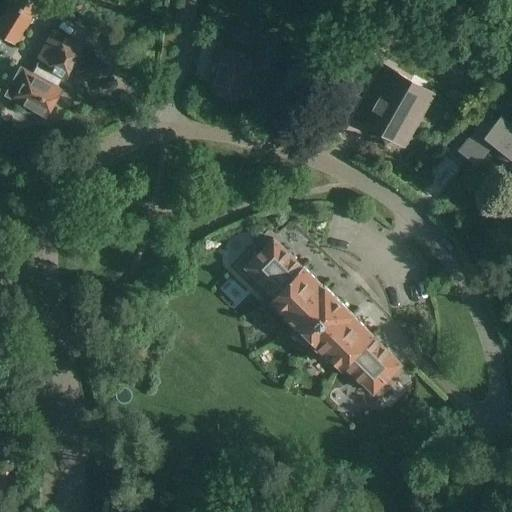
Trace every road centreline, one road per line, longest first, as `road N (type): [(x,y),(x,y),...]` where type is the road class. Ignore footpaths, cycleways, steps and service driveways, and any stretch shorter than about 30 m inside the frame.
road 1 (unclassified): [(414,220),(360,179),(287,148),(169,130)]
road 2 (unclassified): [(68,511),(71,426),(43,267)]
road 3 (unclassified): [(498,429),(497,363),(483,322),(464,281),(414,220)]
road 4 (unclassified): [(43,267),(44,227),(68,182),(116,146),(169,130)]
road 5 (unclassified): [(169,130),(189,0)]
